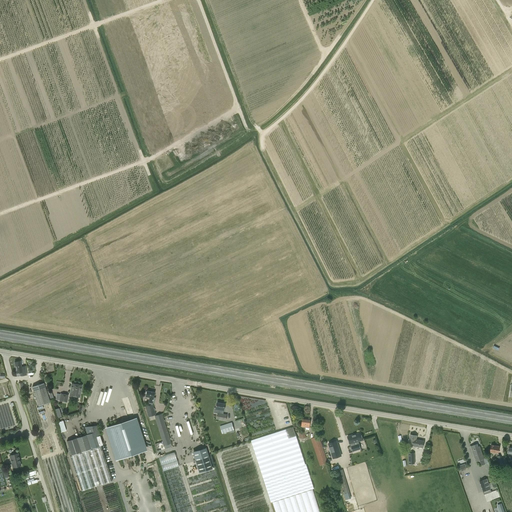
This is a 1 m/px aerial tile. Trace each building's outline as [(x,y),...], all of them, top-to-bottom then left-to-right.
[(20,361),(14,362),(16,373),(17,376),(26,375),(25,366),(21,367),(20,361)] [(43,383),(32,387),(38,406),(50,402),(43,383)] [(80,397),(81,385),(72,384),(70,395),(80,397)] [(106,404),(113,387),(109,386),(103,403),(106,404)] [(152,404),(152,402),(154,403),(155,397),(153,397),(154,392),(147,391),(146,397),(149,397),(148,402),(149,402),(148,403),(152,404)] [(67,402),(68,394),(60,393),(59,401),(67,402)] [(219,409),(219,413),(218,413),(216,419),(226,421),(227,414),(223,414),(224,410),(225,404),(217,402),(216,409),(219,409)] [(152,404),(145,406),(148,417),(155,415),(152,404)] [(171,443),(162,414),(154,416),(164,446),(171,443)] [(115,461),(147,451),(136,418),(105,428),(115,461)] [(310,420),(302,419),(301,427),(306,427),(305,429),(309,430),(310,420)] [(57,422),(60,432),(66,430),(63,420),(57,422)] [(220,426),(222,433),(234,430),(231,423),(220,426)] [(184,426),(172,430),(177,444),(188,441),(184,426)] [(89,434),(67,441),(71,456),(101,446),(98,436),(100,436),(97,429),(96,427),(94,427),(92,427),(91,428),(92,428),(89,429),(89,431),(89,434)] [(271,502),(273,502),(275,511),(319,511),(313,489),(314,488),(306,464),(305,464),(296,436),(293,427),(251,440),(271,502)] [(299,439),(305,437),(303,428),(297,430),(299,439)] [(334,433),(326,435),(331,451),(338,449),(334,433)] [(361,449),(358,441),(363,439),(361,435),(355,437),(354,434),(347,437),(350,444),(350,443),(353,451),(361,449)] [(408,443),(410,443),(409,445),(423,448),(424,441),(416,439),(417,436),(410,434),(408,443)] [(328,463),(319,436),(311,439),(320,466),(328,463)] [(162,441),(155,444),(157,451),(165,449),(162,441)] [(484,458),(480,449),(478,448),(477,444),(471,446),(475,457),(477,461),(480,460),(481,465),(488,463),(487,458),(484,459),(483,458),(484,458)] [(491,444),(490,452),(495,453),(497,457),(499,463),(503,462),(501,455),(499,456),(498,453),(500,446),(491,444)] [(101,446),(71,456),(70,456),(81,491),(112,481),(101,446)] [(205,449),(193,452),(199,471),(211,468),(205,449)] [(191,511),(175,451),(160,456),(175,511),(191,511)] [(13,468),(16,467),(21,466),(18,454),(10,456),(13,468)] [(345,493),(344,494),(346,499),(350,498),(342,469),(338,470),(345,493)] [(484,494),(491,492),(491,489),(487,478),(479,481),(483,492),(484,494)]
